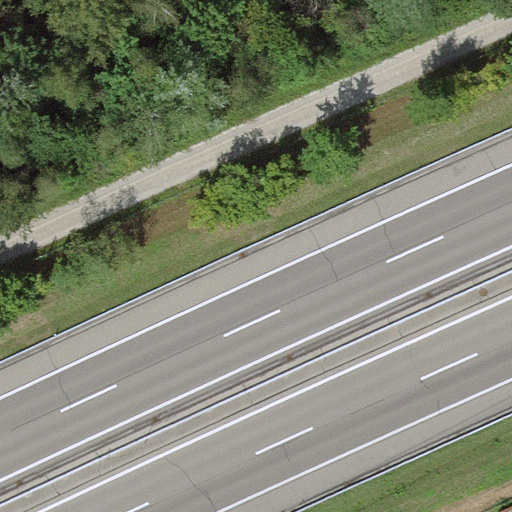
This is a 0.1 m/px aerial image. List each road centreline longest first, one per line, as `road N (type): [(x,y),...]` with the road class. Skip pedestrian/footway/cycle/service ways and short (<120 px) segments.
road 1 (track): [(0,255),(511,20)]
road 2 (motorway): [(511,208),(0,443)]
road 3 (motorway): [(138,511),(511,341)]
